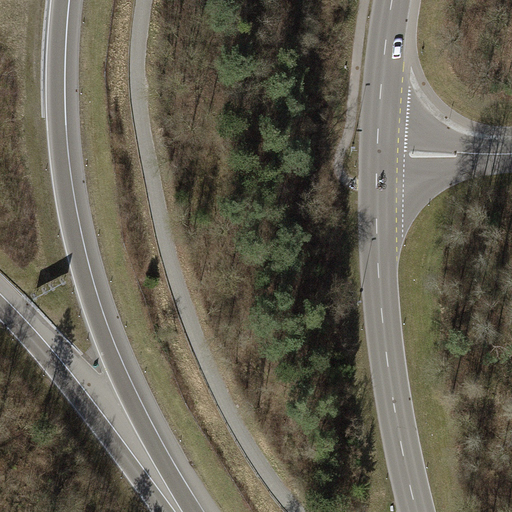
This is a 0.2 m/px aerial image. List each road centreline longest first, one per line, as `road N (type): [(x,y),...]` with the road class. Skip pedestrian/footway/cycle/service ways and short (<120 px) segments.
road 1 (track): [(144,0),(140,92),(169,250),(232,416),(299,511)]
road 2 (motorway): [(193,511),(125,387),(82,272),(57,126),(61,0)]
road 3 (tertiary): [(417,511),(385,350),(378,153)]
road 4 (motorway): [(164,511),(0,305)]
road 5 (tertiary): [(378,153),(392,0)]
road 6 (tertiary): [(511,153),(378,153)]
